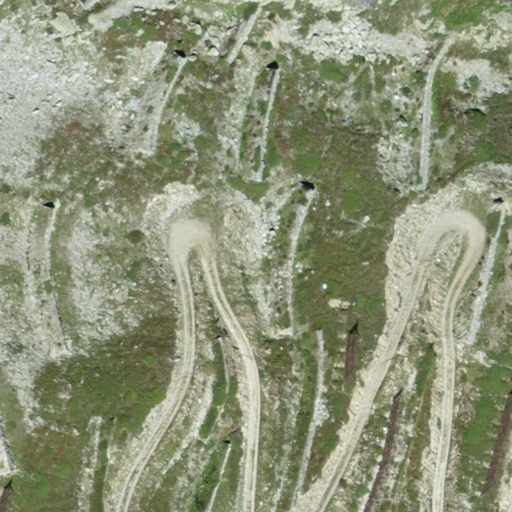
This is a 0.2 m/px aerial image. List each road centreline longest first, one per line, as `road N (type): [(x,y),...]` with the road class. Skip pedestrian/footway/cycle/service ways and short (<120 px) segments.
road 1 (track): [(458,511),(478,423),(475,290),(501,235),(488,220),(456,218),(435,235),(422,267),(420,315),(378,442),(342,511)]
road 2 (track): [(272,511),(272,388),(208,234),(193,233),(176,253),(193,290),(204,373),(137,511)]
